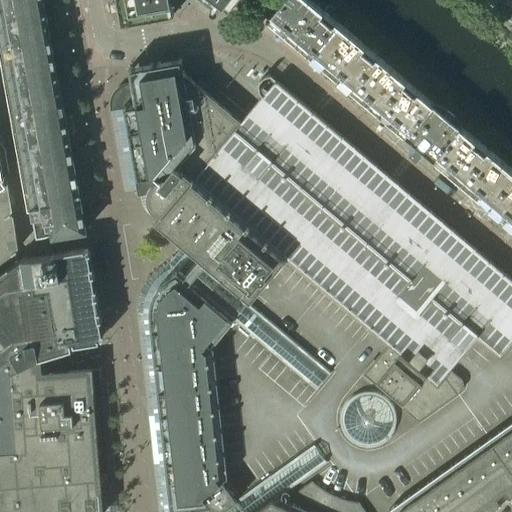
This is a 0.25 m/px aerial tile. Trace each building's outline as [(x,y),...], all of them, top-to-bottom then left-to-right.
[(52,242),(88,236),(44,0),(0,0),(0,46),(36,240),(51,237),(52,242)] [(116,0),(119,12),(120,21),(121,24),(124,24),(142,20),(145,20),(150,19),(153,19),(171,15),(174,15),(173,12),(172,6),(172,3),(176,2),(180,1),(181,0),(218,0),(229,8),(235,0),(116,0)] [(510,225),(511,227),(511,170),(309,0),(281,0),(270,14),(267,11),(263,17),(322,67),(318,72),(323,76),(327,71),(377,113),(373,118),(378,123),(382,118),(414,144),(408,151),(416,158),(422,151),(457,181),(453,186),(458,190),(463,185),(505,221),(500,226),(506,230),(510,225)] [(117,103),(117,104),(117,106),(117,107),(118,108),(132,189),(138,188),(139,191),(141,191),(147,189),(147,193),(147,195),(149,202),(150,205),(152,207),(154,209),(156,210),(158,212),(161,213),(157,218),(155,219),(157,220),(155,223),(189,251),(181,261),(175,268),(172,269),(165,273),(158,279),(155,283),(152,288),(148,296),(146,303),(145,312),(145,316),(148,337),(148,342),(151,365),(166,509),(166,511),(184,511),(184,508),(211,505),(215,511),(216,511),(235,499),(243,511),(484,511),(511,492),(511,279),(505,273),(277,82),(276,80),(271,75),(269,75),(268,76),(266,76),(265,77),(263,78),(262,79),(261,80),(260,81),(260,83),(259,84),(259,86),(259,88),(259,89),(264,94),(262,96),(256,104),(247,114),(245,112),(235,104),(219,91),(208,82),(207,81),(202,88),(184,73),(184,70),(182,62),(181,58),(178,59),(160,62),(157,63),(153,64),(150,64),(132,67),(129,68),(129,71),(131,80),(131,81),(133,90),(129,90),(128,91),(126,91),(124,92),(123,93),(121,94),(120,96),(119,97),(118,99),(118,101),(117,103)] [(0,262),(18,250),(0,140),(0,262)] [(0,362),(11,355),(19,369),(39,358),(41,357),(72,348),(71,344),(73,344),(74,345),(105,340),(90,247),(21,259),(21,260),(0,274),(0,362)] [(102,511),(110,503),(109,479),(100,368),(90,369),(40,373),(39,358),(19,369),(11,355),(0,362),(0,511),(102,511)]
